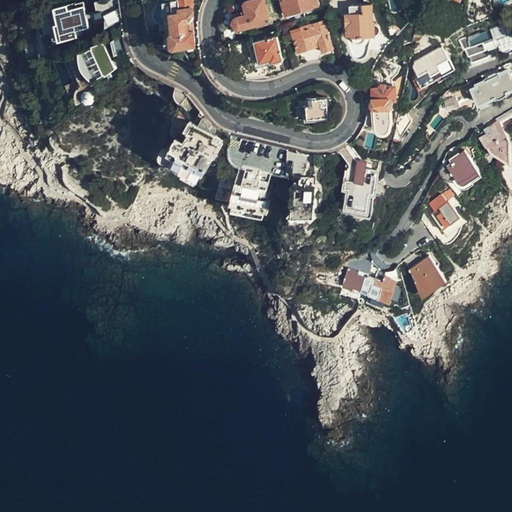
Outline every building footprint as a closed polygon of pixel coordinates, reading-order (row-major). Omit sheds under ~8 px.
[(91,24),(86,0),(55,0),(56,4),(25,12),(30,55),(53,50),(54,35),(84,30),(84,25),(91,24)] [(190,29),(188,19),(191,19),(194,13),(192,0),(179,0),(180,9),(172,11),(175,29),(172,33),(173,41),(178,44),(196,41),(194,28),(190,29)] [(270,19),(265,0),(243,0),(245,12),(236,14),(234,16),(232,19),(232,21),(233,24),(235,26),(238,27),(270,19)] [(316,6),(314,0),(281,0),(286,14),(316,6)] [(375,22),(374,20),(373,20),(372,2),(349,3),(349,11),(345,11),(346,33),(352,33),(352,37),(355,39),(358,41),(361,40),(364,38),(365,35),(375,34),(375,33),(378,31),(380,29),(380,25),(378,23),(375,22)] [(290,29),(299,64),(301,63),(302,62),(303,60),(321,57),(325,60),(321,44),(327,42),(321,21),(290,29)] [(511,29),(511,30),(504,22),(492,28),(493,33),(496,38),(497,37),(502,46),(503,46),(504,49),(507,50),(510,50),(511,47),(511,29)] [(282,57),(276,35),(249,41),(253,61),(270,58),(271,61),(282,57)] [(117,57),(114,55),(113,51),(110,48),(109,45),(105,37),(92,39),(79,44),(80,55),(85,67),(95,75),(119,62),(117,57)] [(488,55),(481,37),(465,43),(471,61),(488,55)] [(122,59),(132,54),(131,53),(131,52),(130,51),(130,50),(129,49),(129,48),(128,47),(128,46),(128,45),(127,44),(117,48),(122,59)] [(454,68),(442,46),(415,61),(414,66),(425,84),(454,68)] [(480,102),(511,86),(511,78),(508,69),(499,73),(497,72),(487,78),(487,79),(478,83),(478,84),(473,88),(480,102)] [(373,86),(374,98),(376,124),(377,126),(377,127),(378,128),(379,129),(380,130),(382,130),(384,129),(385,129),(386,128),(387,127),(388,127),(388,125),(388,122),(389,121),(390,119),(389,110),(392,109),(392,106),(393,105),(393,103),(394,102),(393,101),(393,100),(393,98),(395,97),(393,84),(373,86)] [(96,88),(95,88),(91,86),(85,86),(81,91),(83,97),(87,100),(93,100),(98,94),(96,88)] [(328,114),(327,95),(309,96),(309,103),(307,103),(307,115),(328,114)] [(372,105),(367,106),(367,107),(367,109),(367,110),(367,112),(366,113),(366,115),(366,116),(365,117),(365,119),(365,120),(364,121),(376,124),(374,98),(372,100),(372,105)] [(162,138),(162,143),(199,164),(226,129),(192,108),(187,115),(191,120),(188,124),(179,120),(173,131),(169,137),(166,136),(162,138)] [(396,122),(393,138),(400,140),(412,121),(406,113),(396,122)] [(508,133),(500,119),(487,127),(489,131),(482,136),(493,152),(511,163),(511,146),(511,139),(508,134),(508,133)] [(480,171),(464,148),(454,156),(455,158),(448,163),(462,183),(480,171)] [(271,193),(272,187),(270,187),(272,181),(271,181),(274,170),(242,161),(231,194),(233,196),(231,203),(268,214),(272,200),(270,200),(272,193),(271,193)] [(374,189),(376,168),(349,164),(346,185),(350,186),(347,203),(368,206),(371,188),(374,189)] [(314,211),(316,174),(296,173),(295,183),(294,183),(293,210),(314,211)] [(459,214),(442,191),(429,201),(434,208),(430,212),(442,228),(459,214)] [(448,278),(431,253),(411,267),(424,295),(448,278)] [(383,281),(356,273),(357,269),(348,267),(343,284),(392,299),(397,279),(384,275),(383,281)]
